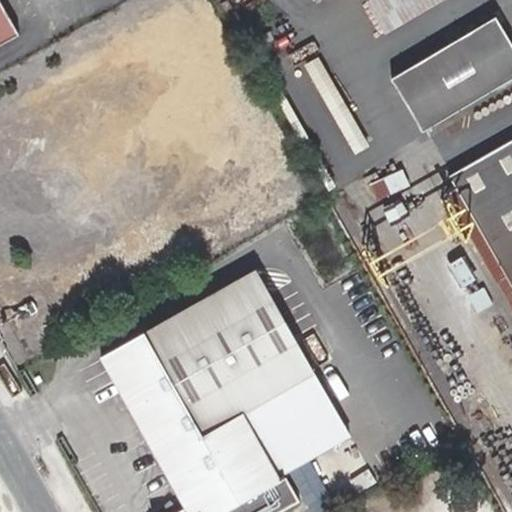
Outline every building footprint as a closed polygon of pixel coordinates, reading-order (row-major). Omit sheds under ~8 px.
[(0,0),(0,44),(21,32),(2,0),(0,0)] [(30,237),(41,260),(264,148),(189,0),(12,89),(19,103),(0,112),(0,227),(4,226),(14,245),(30,237)] [(511,74),(511,46),(494,15),(388,74),(418,128),(511,74)] [(511,141),(451,176),(511,283),(511,141)] [(187,507),(177,511),(279,511),(301,500),(287,476),(282,479),(245,414),(311,377),(254,272),(102,356),(187,507)]
